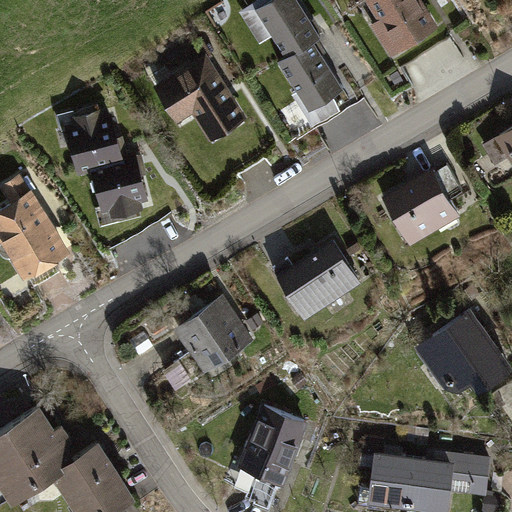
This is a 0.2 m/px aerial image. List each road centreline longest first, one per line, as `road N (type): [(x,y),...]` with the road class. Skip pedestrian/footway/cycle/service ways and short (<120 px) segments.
road 1 (residential): [(69,325),(511,64)]
road 2 (residential): [(69,325),(195,511)]
